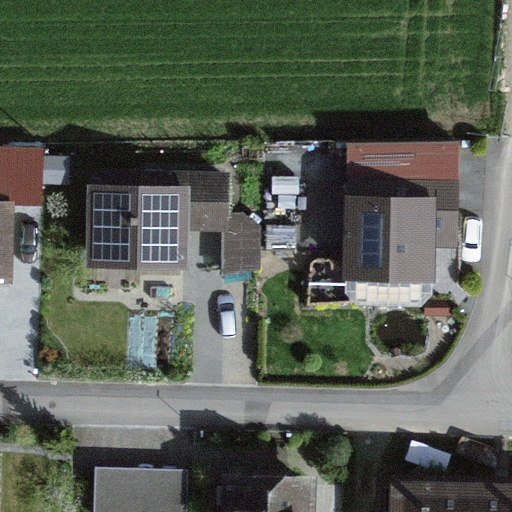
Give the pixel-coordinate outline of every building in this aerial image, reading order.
[(444,140),(352,139),(350,291),(359,303),(419,303),(428,292),(429,237),(453,238),(454,209),(443,209),(444,140)] [(9,148),(8,196),(40,196),(40,149),(9,148)] [(97,257),(177,259),(178,223),(225,224),(225,178),(143,176),(143,193),(98,192),(97,257)] [(231,471),(229,511),(305,511),(306,483),(286,483),(286,473),(231,471)] [(396,475),(394,511),(511,511),(511,478),(506,478),(505,488),(439,486),(439,476),(396,475)] [(130,511),(132,477),(98,476),(97,511),(130,511)] [(130,511),(182,511),(183,479),(132,477),(130,511)]
